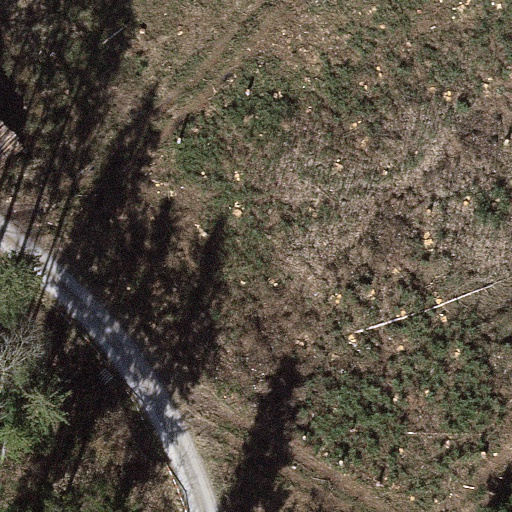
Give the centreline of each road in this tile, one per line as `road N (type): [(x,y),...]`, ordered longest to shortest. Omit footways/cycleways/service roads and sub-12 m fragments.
road 1 (track): [(193,511),(131,360),(0,227)]
road 2 (track): [(131,360),(359,511)]
